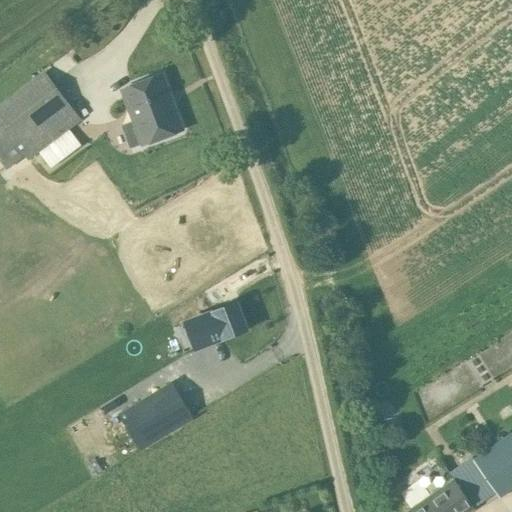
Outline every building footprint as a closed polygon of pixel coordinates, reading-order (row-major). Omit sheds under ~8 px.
[(55,78),(75,63),(67,52),(47,67),(55,78)] [(178,65),(138,75),(151,132),(151,133),(192,124),(178,65)] [(44,72),(0,105),(0,158),(27,139),(38,154),(50,169),(81,145),(69,130),(81,120),(44,72)] [(246,331),(235,304),(211,313),(211,314),(191,322),(201,348),(222,340),(246,331)] [(192,418),(171,384),(119,415),(140,449),(192,418)] [(511,432),(472,460),(501,497),(511,489),(511,432)] [(409,511),(468,511),(472,510),(453,482),(409,511)]
